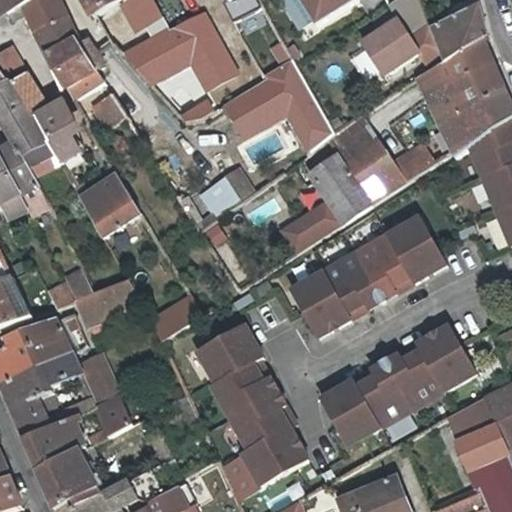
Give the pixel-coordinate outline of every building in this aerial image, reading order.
[(37,33),(68,15),(60,0),(0,0),(0,10),(5,8),(10,15),(25,8),(37,33)] [(86,0),(100,23),(135,3),(133,0),(86,0)] [(263,0),(236,0),(230,3),(237,21),(267,10),(263,0)] [(305,0),(321,27),(364,1),(363,0),(305,0)] [(437,28),(484,5),(482,0),(465,0),(431,16),(434,22),(437,28)] [(143,9),(156,34),(169,27),(156,2),(143,9)] [(492,38),(484,5),(437,28),(452,61),(454,60),(490,39),(492,38)] [(55,58),(69,88),(102,70),(100,66),(81,44),(68,15),(37,33),(50,60),(55,58)] [(437,28),(434,22),(415,42),(404,25),(368,47),(389,81),(424,59),(432,73),(452,61),(437,28)] [(90,38),(81,44),(100,66),(104,62),(90,38)] [(511,94),(490,39),(454,60),(473,101),(440,118),(457,155),(474,145),(511,120),(511,94)] [(273,50),(283,68),(294,62),(284,44),(273,50)] [(16,46),(0,54),(0,72),(9,89),(20,84),(36,76),(16,46)] [(473,101),(454,60),(452,61),(432,73),(422,79),(440,118),(473,101)] [(111,87),(102,70),(69,88),(82,91),(87,98),(111,87)] [(0,93),(9,89),(0,72),(0,93)] [(20,84),(38,115),(54,104),(36,76),(20,84)] [(32,161),(57,148),(38,115),(20,84),(9,89),(0,93),(0,119),(1,120),(11,135),(17,144),(32,161)] [(96,108),(108,134),(131,124),(119,98),(96,108)] [(74,103),(45,119),(72,168),(101,152),(74,103)] [(343,155),(374,204),(408,181),(364,117),(337,137),(331,141),(341,156),(343,155)] [(511,120),(474,145),(488,178),(511,167),(511,120)] [(50,192),(32,161),(17,144),(0,152),(0,155),(33,201),(50,192)] [(0,196),(9,212),(33,201),(0,155),(0,196)] [(374,204),(343,155),(341,156),(314,175),(346,223),(374,204)] [(511,208),(511,167),(488,178),(503,212),(511,208)] [(206,198),(219,221),(244,203),(259,192),(242,169),(229,178),(231,181),(206,198)] [(152,220),(122,175),(85,199),(113,243),(152,220)] [(0,216),(9,212),(0,196),(0,216)] [(330,203),(276,237),(292,263),(346,229),(330,203)] [(511,208),(503,212),(511,233),(511,208)] [(422,214),(390,233),(418,280),(450,261),(422,214)] [(219,224),(208,233),(219,249),(231,240),(219,224)] [(418,280),(390,233),(358,252),(386,299),(418,280)] [(0,286),(20,278),(0,244),(0,286)] [(386,299),(358,252),(327,271),(355,317),(386,299)] [(68,283),(78,302),(98,294),(85,269),(65,278),(68,283)] [(355,317),(327,271),(295,290),(322,336),(355,317)] [(0,335),(42,321),(20,278),(0,286),(0,335)] [(130,282),(104,292),(117,316),(144,306),(130,282)] [(59,308),(78,302),(68,283),(49,291),(59,308)] [(117,316),(104,292),(98,294),(78,302),(80,307),(93,333),(105,329),(102,322),(117,316)] [(192,295),(152,320),(165,342),(205,317),(203,314),(192,295)] [(29,341),(42,367),(74,353),(71,345),(82,340),(75,324),(72,325),(67,317),(24,333),(29,341)] [(453,322),(421,341),(449,387),(481,369),(453,322)] [(218,389),(261,365),(265,362),(247,330),(200,357),(218,389)] [(0,354),(0,376),(3,383),(42,367),(29,341),(0,354)] [(449,387),(421,341),(390,359),(417,406),(449,387)] [(94,396),(99,408),(111,435),(135,423),(106,351),(95,355),(79,362),(74,353),(42,367),(52,387),(83,373),(94,396)] [(417,406),(390,359),(358,378),(386,425),(417,406)] [(279,397),(261,365),(218,389),(214,391),(232,423),(279,397)] [(3,383),(27,440),(52,428),(47,416),(39,399),(55,393),(52,387),(42,367),(3,383)] [(386,425),(358,378),(326,397),(354,444),(386,425)] [(511,387),(489,400),(511,454),(511,387)] [(511,511),(511,454),(489,400),(488,397),(486,394),(449,417),(479,489),(434,508),(436,511),(511,511)] [(94,396),(47,416),(52,428),(87,416),(88,413),(99,408),(94,396)] [(298,429),(279,397),(232,423),(250,456),(291,432),(298,429)] [(100,440),(111,435),(99,408),(88,413),(100,440)] [(27,440),(39,472),(89,449),(96,447),(87,429),(91,426),(87,416),(52,428),(27,440)] [(317,464),(299,432),(258,455),(251,458),(269,490),(317,464)] [(163,435),(154,440),(167,467),(176,462),(163,435)] [(39,472),(57,511),(74,511),(114,496),(89,449),(39,472)] [(0,487),(19,481),(7,453),(0,456),(0,487)] [(0,511),(32,511),(19,481),(0,487),(0,511)] [(415,511),(403,481),(345,504),(348,511),(415,511)] [(74,511),(135,511),(148,505),(136,484),(114,496),(74,511)] [(196,511),(186,492),(146,511),(196,511)]
